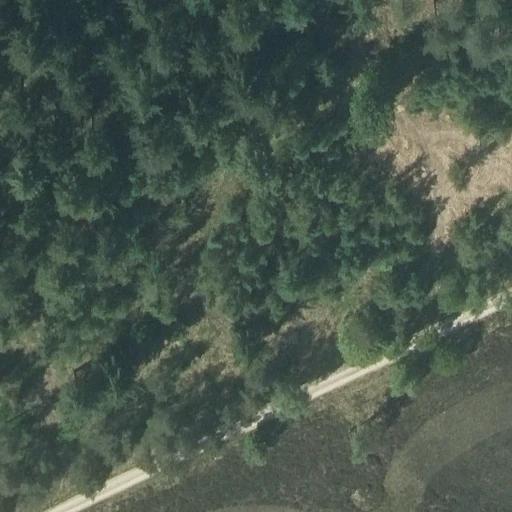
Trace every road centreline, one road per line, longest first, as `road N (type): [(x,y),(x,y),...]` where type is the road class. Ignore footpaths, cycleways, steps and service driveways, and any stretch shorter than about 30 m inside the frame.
road 1 (track): [(0,167),(344,102),(446,88),(511,92)]
road 2 (track): [(61,511),(511,294)]
